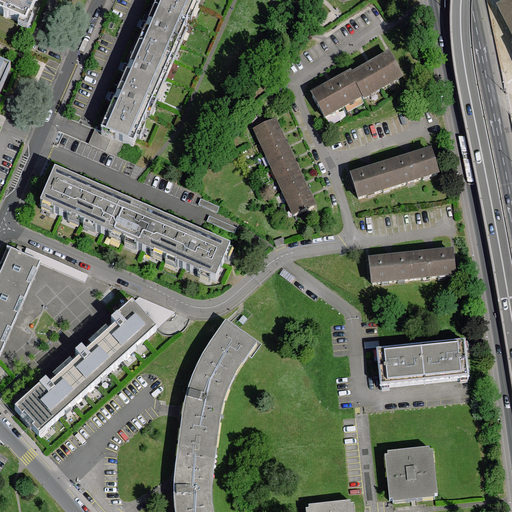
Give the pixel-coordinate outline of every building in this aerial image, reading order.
[(0,0),(0,13),(26,25),(36,0),(0,0)] [(159,0),(155,10),(187,24),(195,7),(197,0),(159,0)] [(511,0),(500,0),(496,2),(511,44),(511,0)] [(139,46),(171,60),(177,46),(187,24),(155,10),(139,46)] [(121,89),(153,103),(163,78),(171,60),(139,46),(121,89)] [(352,78),(362,97),(364,100),(402,79),(390,57),(352,78)] [(0,89),(9,69),(0,64),(0,89)] [(351,76),(313,98),(326,119),(362,97),(352,78),(351,76)] [(121,89),(102,132),(123,142),(134,146),(136,142),(147,117),(153,103),(121,89)] [(281,134),(274,122),(255,131),(261,143),(281,134)] [(123,142),(102,132),(96,130),(92,137),(89,145),(117,157),(123,142)] [(281,134),(261,143),(267,155),(286,146),(281,134)] [(286,146),(267,155),(272,167),(292,159),(286,146)] [(431,153),(392,165),(399,188),(438,175),(431,153)] [(292,159),(272,167),(278,180),(297,171),(292,159)] [(392,165),(352,178),(359,200),(399,188),(392,165)] [(297,171),(278,180),(283,192),(303,183),(297,171)] [(97,191),(56,173),(41,207),(83,225),(97,191)] [(303,183),(283,192),(289,204),(308,195),(303,183)] [(139,209),(97,191),(83,225),(125,242),(139,209)] [(308,195),(289,204),(295,217),(314,208),(308,195)] [(180,227),(139,209),(125,242),(166,260),(180,227)] [(231,249),(180,227),(166,260),(216,283),(231,249)] [(0,357),(41,264),(25,257),(8,250),(0,267),(0,357)] [(27,250),(25,257),(41,264),(85,283),(88,276),(27,250)] [(412,258),(414,281),(455,276),(453,253),(412,258)] [(414,281),(412,258),(370,262),(373,285),(414,281)] [(140,299),(133,304),(158,331),(163,326),(176,315),(140,299)] [(98,338),(121,364),(158,331),(133,304),(118,318),(98,338)] [(181,445),(215,449),(220,415),(227,391),(234,376),(256,344),(228,325),(207,357),(195,379),(187,404),(181,445)] [(62,370),(85,396),(121,364),(98,338),(62,370)] [(465,344),(421,348),(425,384),(468,380),(465,344)] [(421,348),(377,352),(381,389),(425,384),(421,348)] [(85,396),(62,370),(38,391),(16,410),(40,437),(85,396)] [(210,483),(215,449),(181,445),(177,480),(177,489),(177,504),(178,511),(211,511),(210,501),(210,483)] [(388,454),(389,457),(386,457),(390,501),(394,501),(394,503),(435,499),(434,496),(438,496),(433,452),(430,452),(430,449),(388,454)] [(309,507),(310,510),(307,510),(306,511),(354,511),(354,505),(351,506),(351,503),(309,507)]
